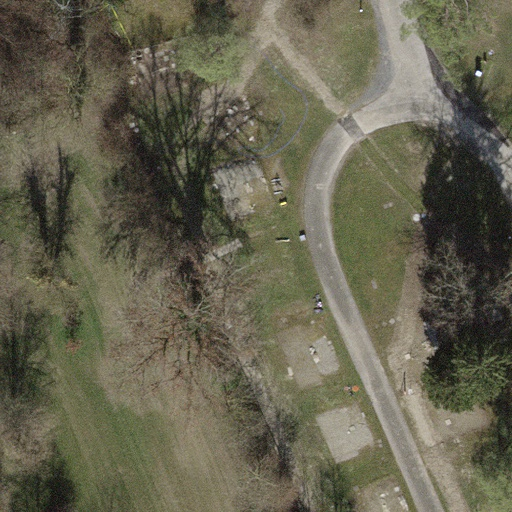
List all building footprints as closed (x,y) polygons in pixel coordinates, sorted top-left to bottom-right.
[(199,98),(224,146),(266,124),(241,76),(199,98)] [(266,150),(215,164),(229,215),(280,201),(266,150)] [(325,315),(279,339),(307,391),(353,366),(325,315)] [(435,322),(401,333),(415,375),(449,363),(435,322)] [(442,444),(493,422),(471,370),(420,392),(442,444)] [(421,511),(402,468),(353,489),(363,511),(421,511)]
